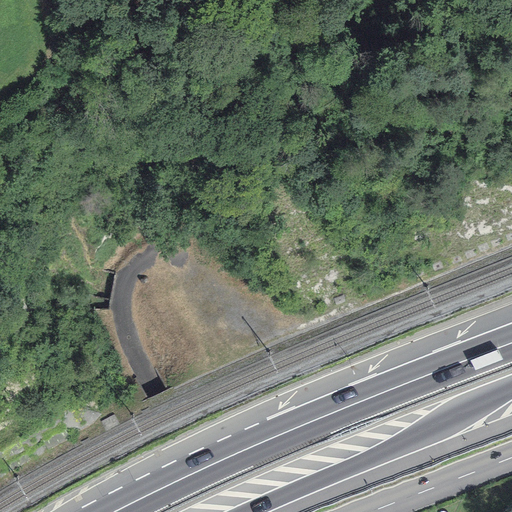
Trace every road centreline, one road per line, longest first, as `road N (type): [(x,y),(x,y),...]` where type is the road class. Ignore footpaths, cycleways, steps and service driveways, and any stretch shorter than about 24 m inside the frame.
road 1 (trunk): [(511,343),(269,439),(114,511)]
road 2 (trunk): [(248,511),(511,387)]
road 3 (primary): [(511,456),(370,511)]
